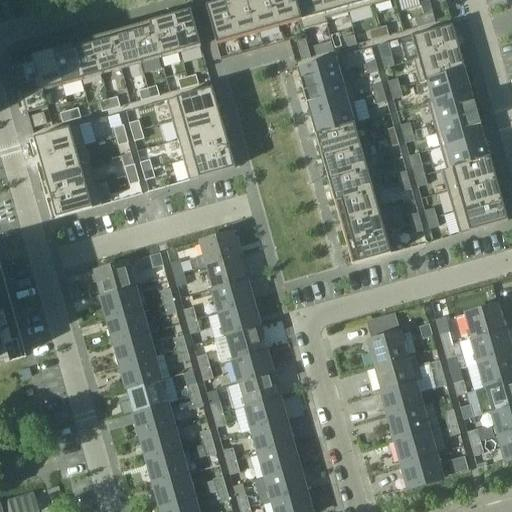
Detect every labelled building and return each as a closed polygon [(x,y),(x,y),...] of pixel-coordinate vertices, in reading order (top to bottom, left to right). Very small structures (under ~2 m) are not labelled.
[(249,0),(231,0),(228,1),(239,39),(241,39),(259,34),(249,0)] [(272,0),(249,0),(259,34),(262,33),(280,28),(272,0)] [(294,0),(272,0),(280,28),(286,26),(299,22),(301,22),(294,0)] [(319,0),(294,0),(301,22),(299,22),(302,31),(327,24),(326,19),(325,20),(319,0)] [(344,0),(319,0),(325,20),(326,19),(348,13),(344,0)] [(369,0),(344,0),(348,13),(371,6),(369,0)] [(228,1),(207,7),(218,45),(239,39),(228,1)] [(190,12),(169,17),(180,54),(200,48),(190,12)] [(433,14),(424,16),(427,26),(436,24),(433,14)] [(424,16),(415,19),(418,29),(427,26),(424,16)] [(169,17),(150,23),(160,59),(180,54),(169,17)] [(150,23),(130,28),(140,65),(160,59),(150,23)] [(411,37),(400,40),(407,63),(413,61),(418,60),(459,48),(452,25),(411,37)] [(387,27),(378,29),(381,39),(390,37),(387,27)] [(130,28),(111,34),(121,70),(140,65),(130,28)] [(378,29),(369,32),(371,42),(381,39),(378,29)] [(111,34),(91,39),(101,75),(121,70),(111,34)] [(355,36),(346,38),(348,48),(358,46),(355,36)] [(91,39),(71,45),(81,81),(101,75),(91,39)] [(306,39),(297,41),(299,51),(309,49),(306,39)] [(332,42),(322,45),(325,55),(334,52),(332,42)] [(71,45),(52,50),(62,87),(81,81),(71,45)] [(322,45),(313,47),(316,57),(325,55),(322,45)] [(418,60),(413,61),(420,83),(426,81),(465,70),(459,48),(418,60)] [(309,49),(299,51),(302,61),(311,59),(309,49)] [(52,50),(32,56),(42,92),(44,92),(62,87),(52,50)] [(32,56),(12,62),(27,114),(48,108),(44,92),(42,92),(32,56)] [(340,57),(297,69),(303,92),(346,80),(346,79),(340,57)] [(392,57),(382,60),(384,69),(392,67),(394,67),(392,57)] [(368,74),(376,72),(378,71),(376,62),(366,65),(368,74)] [(465,70),(426,81),(427,82),(432,102),(433,103),(471,92),(465,70)] [(196,76),(187,78),(190,88),(199,86),(196,76)] [(187,78),(178,81),(181,91),(190,88),(187,78)] [(346,80),(303,92),(309,114),(353,102),(353,103),(358,102),(351,78),(346,79),(346,80)] [(398,80),(388,82),(391,91),(401,89),(398,80)] [(372,87),(374,96),(384,93),(382,84),(372,87)] [(157,86),(148,89),(151,99),(160,96),(157,86)] [(211,88),(167,101),(173,122),(217,109),(211,88)] [(148,89),(139,91),(142,101),(151,99),(148,89)] [(401,89),(391,91),(393,100),(403,98),(401,89)] [(432,102),(428,103),(434,126),(477,114),(471,92),(433,103),(432,102)] [(384,93),(374,96),(377,105),(387,102),(384,93)] [(117,98),(108,100),(111,110),(120,108),(117,98)] [(108,100),(99,103),(102,113),(111,110),(108,100)] [(353,102),(309,114),(316,136),(359,124),(359,123),(353,103),(353,102)] [(78,109),(69,111),(72,121),(81,119),(78,109)] [(217,109),(173,122),(179,141),(223,129),(217,109)] [(69,111),(60,114),(63,124),(72,121),(69,111)] [(477,114),(434,126),(440,148),(484,136),(477,114)] [(43,115),(28,119),(31,128),(45,124),(43,115)] [(139,122),(129,125),(131,134),(141,131),(139,122)] [(359,124),(316,136),(322,158),(365,146),(365,147),(370,146),(363,122),(359,123),(359,124)] [(410,123),(400,126),(403,135),(413,132),(410,123)] [(123,126),(113,129),(116,138),(126,135),(123,126)] [(70,128),(33,138),(39,159),(75,149),(70,128)] [(384,131),(387,140),(397,137),(394,128),(384,131)] [(223,129),(179,141),(184,160),(229,148),(223,129)] [(141,131),(131,134),(134,143),(144,140),(141,131)] [(413,132),(403,135),(405,144),(415,141),(413,132)] [(126,135),(116,138),(118,147),(128,144),(126,135)] [(484,136),(440,148),(446,169),(447,170),(490,158),(484,136)] [(397,137),(387,140),(389,149),(399,146),(397,137)] [(365,146),(322,158),(328,180),(371,168),(371,167),(365,147),(365,146)] [(229,148),(184,160),(190,181),(235,168),(229,148)] [(75,149),(39,159),(45,179),(81,168),(75,149)] [(446,169),(442,171),(448,192),(496,179),(490,158),(447,170),(446,169)] [(150,161),(140,164),(143,173),(153,170),(150,161)] [(134,165),(124,168),(127,177),(137,174),(134,165)] [(81,168),(45,179),(50,198),(96,185),(90,166),(81,168)] [(371,168),(328,180),(334,202),(377,190),(378,191),(382,190),(376,166),(371,167),(371,168)] [(423,167),(413,170),(415,179),(425,176),(423,167)] [(153,170),(143,173),(145,182),(155,179),(153,170)] [(397,175),(399,184),(409,181),(407,172),(397,175)] [(137,174),(127,177),(129,186),(139,183),(137,174)] [(425,176),(415,179),(418,188),(428,185),(425,176)] [(496,179),(448,192),(454,213),(501,200),(496,179)] [(412,190),(409,181),(399,184),(402,193),(412,190)] [(96,185),(50,198),(56,219),(101,206),(96,185)] [(377,190),(334,202),(340,223),(383,211),(383,210),(378,191),(377,190)] [(501,200),(454,213),(460,235),(508,222),(501,200)] [(383,211),(340,223),(346,244),(389,231),(389,232),(394,231),(388,208),(383,210),(383,211)] [(434,209),(424,212),(427,221),(437,218),(434,209)] [(408,216),(411,225),(421,222),(418,213),(408,216)] [(437,218),(427,221),(430,230),(440,227),(437,218)] [(424,232),(421,222),(411,225),(413,234),(424,232)] [(389,231),(346,244),(352,265),(395,253),(389,232),(389,231)] [(233,234),(201,243),(207,267),(240,257),(233,234)] [(154,268),(164,266),(160,254),(151,257),(154,268)] [(240,257),(207,267),(214,290),(246,281),(240,257)] [(181,261),(171,264),(174,275),(184,273),(181,261)] [(101,296),(135,287),(128,263),(94,273),(101,296)] [(0,365),(10,362),(26,358),(0,264),(0,365)] [(187,285),(184,273),(174,275),(177,287),(187,285)] [(220,314),(253,304),(246,281),(214,290),(220,314)] [(101,296),(108,320),(141,310),(135,287),(101,296)] [(161,291),(164,303),(173,301),(170,289),(161,291)] [(167,315),(177,313),(173,301),(164,303),(167,315)] [(253,304),(220,314),(227,337),(260,328),(253,304)] [(472,340),(505,331),(498,306),(465,316),(472,340)] [(188,323),(198,320),(194,308),(184,311),(188,323)] [(108,320),(115,343),(148,334),(141,310),(108,320)] [(198,320),(188,323),(191,335),(201,332),(198,320)] [(399,333),(396,320),(388,323),(391,336),(399,333)] [(424,340),(433,337),(430,325),(420,328),(424,340)] [(260,328),(227,337),(233,361),(266,352),(260,328)] [(505,331),(472,340),(479,364),(511,355),(509,346),(505,331)] [(370,353),(374,367),(408,358),(401,333),(368,342),(370,353)] [(444,348),(453,345),(450,333),(440,336),(444,348)] [(121,367),(154,358),(148,334),(115,343),(121,367)] [(174,339),(177,351),(187,348),(184,336),(174,339)] [(457,357),(453,345),(444,348),(447,360),(457,357)] [(180,362),(190,360),(187,348),(177,351),(180,362)] [(240,384),(273,375),(266,352),(233,361),(240,384)] [(201,370),(210,367),(207,355),(197,358),(201,370)] [(511,355),(479,364),(486,389),(511,381),(511,355)] [(121,367),(128,391),(161,381),(154,358),(121,367)] [(408,358),(374,367),(376,371),(377,377),(381,392),(415,382),(408,358)] [(430,365),(433,377),(444,374),(440,362),(431,365),(430,365)] [(214,379),(210,367),(201,370),(204,382),(214,379)] [(18,372),(18,373),(20,381),(21,381),(32,378),(32,377),(29,369),(18,372)] [(447,386),(444,374),(433,377),(436,389),(447,387),(447,386)] [(280,399),(273,375),(240,384),(247,408),(280,399)] [(135,414),(168,405),(161,381),(128,391),(135,414)] [(493,413),(511,407),(511,381),(486,389),(475,392),(482,416),(493,413)] [(384,401),(388,416),(422,407),(415,382),(381,392),(384,401)] [(458,397),(467,394),(464,382),(454,385),(458,397)] [(187,386),(190,398),(200,395),(197,383),(187,386)] [(204,407),(200,395),(190,398),(194,410),(204,407)] [(253,432),(286,422),(280,399),(247,408),(253,432)] [(214,417),(224,414),(220,403),(211,405),(214,417)] [(135,414),(141,438),(174,428),(168,405),(135,414)] [(395,441),(429,431),(422,407),(388,416),(391,425),(395,441)] [(471,407),(461,410),(465,421),(474,419),(471,407)] [(511,407),(493,413),(500,438),(511,434),(511,407)] [(444,413),(448,426),(458,423),(454,411),(444,413)] [(227,426),(224,414),(214,417),(217,429),(227,426)] [(260,455),(293,446),(286,422),(253,432),(260,455)] [(451,438),(461,435),(458,423),(448,426),(451,438)] [(148,461),(181,452),(174,428),(141,438),(148,461)] [(471,445),(481,442),(478,430),(468,433),(471,445)] [(200,433),(204,445),(214,442),(210,431),(200,433)] [(398,450),(402,465),(436,456),(429,431),(395,441),(398,450)] [(511,434),(500,438),(506,462),(511,460),(511,434)] [(207,457),(217,454),(214,442),(204,445),(207,457)] [(485,455),(481,442),(471,445),(475,458),(485,455)] [(300,469),(293,446),(260,455),(267,479),(300,469)] [(227,464),(237,461),(234,449),(224,452),(227,464)] [(148,461),(155,485),(188,476),(181,452),(148,461)] [(409,490),(443,480),(436,456),(402,465),(409,490)] [(240,473),(237,461),(227,464),(231,476),(240,473)] [(306,493),(300,469),(267,479),(273,502),(306,493)] [(161,508),(194,499),(188,476),(155,485),(161,508)] [(214,481),(217,492),(227,490),(223,478),(214,481)] [(220,504),(230,501),(227,490),(217,492),(220,504)] [(311,511),(306,493),(273,502),(276,511),(311,511)] [(0,504),(0,511),(39,511),(34,495),(0,504)] [(240,511),(250,509),(247,497),(237,499),(240,511)] [(161,508),(162,511),(197,511),(194,499),(161,508)]
